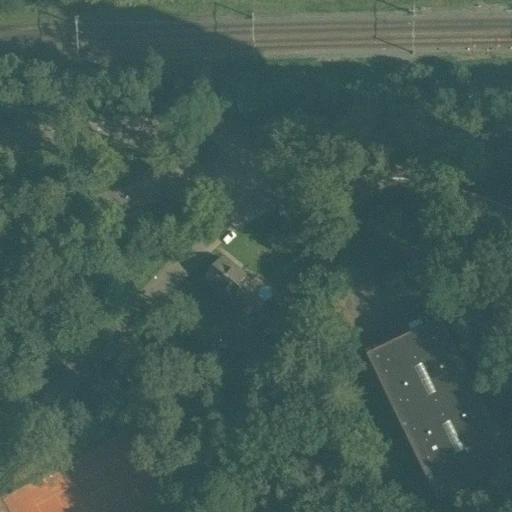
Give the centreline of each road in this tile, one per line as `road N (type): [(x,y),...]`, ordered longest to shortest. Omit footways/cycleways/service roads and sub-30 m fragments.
road 1 (unclassified): [(265,182),(0,452)]
road 2 (unclassified): [(0,240),(164,186),(221,177),(265,182)]
road 3 (residential): [(252,131),(511,144)]
road 4 (residential): [(0,136),(252,131)]
road 5 (unclassified): [(265,182),(430,186),(511,216)]
